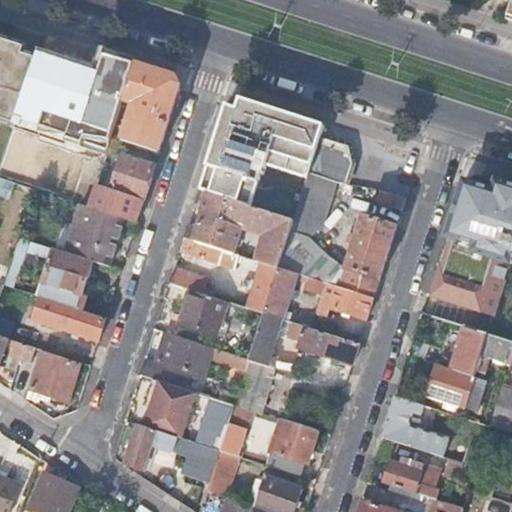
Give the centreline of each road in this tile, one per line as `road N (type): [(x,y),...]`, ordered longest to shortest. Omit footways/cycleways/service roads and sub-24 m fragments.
road 1 (residential): [(224,42),(90,460)]
road 2 (residential): [(332,511),(457,118)]
road 3 (primary): [(224,42),(457,118)]
road 4 (primary): [(511,66),(300,0)]
road 5 (primary): [(88,0),(224,42)]
